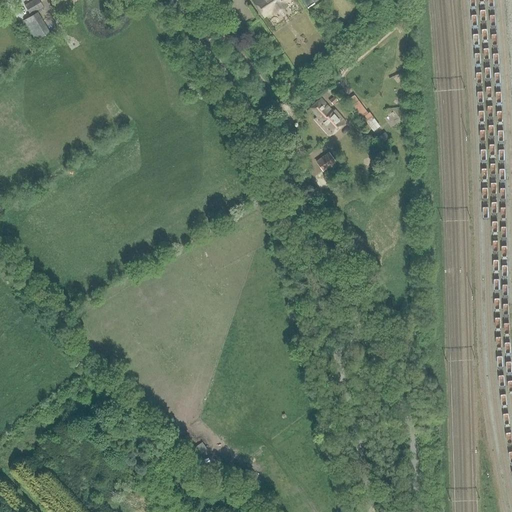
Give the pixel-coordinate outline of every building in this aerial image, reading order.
[(36,0),(25,6),(31,17),(20,24),(29,39),(33,37),(36,41),(49,33),(36,11),(43,7),(38,0),(36,0)] [(273,14),(286,6),(283,3),(287,0),(255,0),(253,1),(263,16),(271,11),(273,14)] [(334,95),(329,100),(333,105),(338,100),(334,95)] [(369,113),(355,95),(348,101),(361,118),(369,113)] [(330,136),(345,122),(334,110),(332,111),(321,98),(310,108),(318,117),(315,119),(330,136)] [(368,113),(363,118),(373,131),(378,127),(368,113)] [(384,133),(379,137),(383,142),(388,137),(384,133)] [(329,152),(316,162),(323,172),(336,162),(329,152)]
